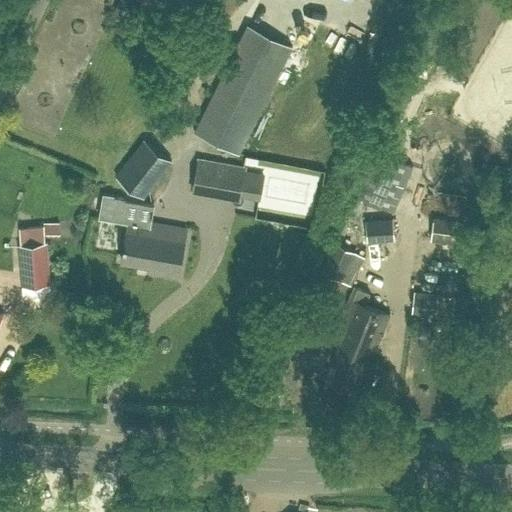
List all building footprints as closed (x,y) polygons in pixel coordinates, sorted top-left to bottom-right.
[(240,153),(293,45),(248,23),(194,131),(240,153)] [(145,197),(173,160),(145,138),(116,176),(145,197)] [(375,150),(355,196),(368,202),(388,156),(375,150)] [(199,158),(194,188),(239,197),(245,166),(199,158)] [(399,161),(379,207),(390,212),(410,166),(399,161)] [(472,245),(474,220),(434,215),(431,240),(472,245)] [(367,241),(395,238),(393,217),(366,219),(367,241)] [(151,223),(129,219),(122,259),(149,264),(148,269),(178,275),(186,228),(151,222),(151,223)] [(50,293),(49,283),(50,283),(45,224),(19,225),(24,286),(25,295),(50,293)] [(340,279),(355,250),(336,240),(321,269),(340,279)] [(367,331),(381,336),(390,313),(365,303),(369,293),(354,287),(350,297),(336,330),(363,341),(367,331)] [(436,315),(438,291),(414,290),(411,313),(436,315)] [(375,351),(381,336),(367,331),(363,341),(336,330),(337,331),(332,344),(328,343),(325,350),(329,352),(362,365),(368,349),(375,351)] [(362,365),(329,352),(320,373),(353,387),(362,365)]
